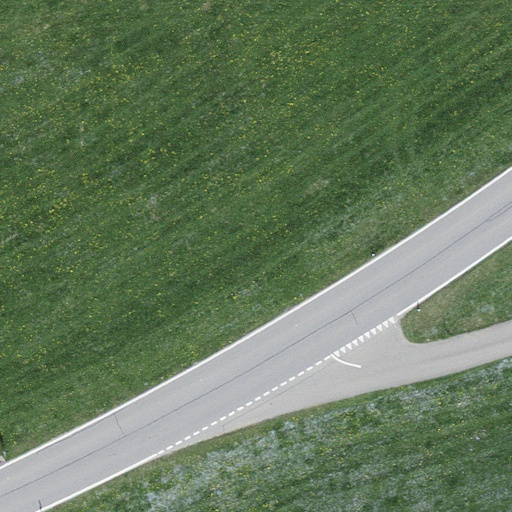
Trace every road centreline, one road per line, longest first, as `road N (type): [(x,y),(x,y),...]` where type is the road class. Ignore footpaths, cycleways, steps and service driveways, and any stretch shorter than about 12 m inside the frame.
road 1 (secondary): [(0,497),(311,334)]
road 2 (secondary): [(311,334),(511,203)]
road 3 (unclassified): [(311,334),(346,363),(382,367),(511,332)]
